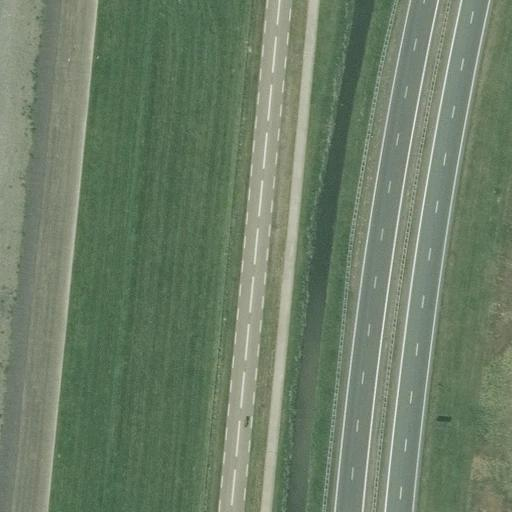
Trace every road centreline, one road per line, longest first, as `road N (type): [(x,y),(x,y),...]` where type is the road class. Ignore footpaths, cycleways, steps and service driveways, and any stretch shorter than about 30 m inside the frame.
road 1 (trunk): [(398,511),(436,199),(475,0)]
road 2 (trunk): [(423,0),(388,183),(346,511)]
road 3 (secondary): [(224,511),(277,0)]
